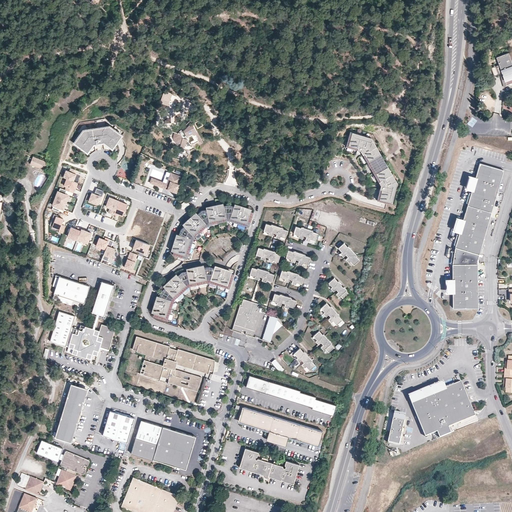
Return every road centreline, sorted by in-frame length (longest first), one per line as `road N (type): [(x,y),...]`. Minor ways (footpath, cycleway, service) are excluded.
road 1 (track): [(0,77),(14,61),(112,47),(284,114),(386,117),(422,56),(415,37),(382,26),(242,13),(171,16),(124,26),(106,40)]
road 2 (unclassified): [(60,167),(37,222),(41,317),(34,346),(52,390),(3,511)]
road 3 (secondary): [(456,0),(449,96),(406,270)]
road 4 (unclassified): [(223,421),(110,386),(124,319)]
road 5 (residential): [(183,214),(144,315),(202,340)]
road 6 (residential): [(202,340),(208,318),(229,304),(257,202)]
road 7 (residential): [(511,186),(492,260),(491,322)]
road 8 (secondary): [(374,381),(330,511)]
road 9 (unknown): [(186,511),(188,482),(135,468),(116,501),(119,511)]
road 10 (unknown): [(85,511),(102,459),(36,428)]
